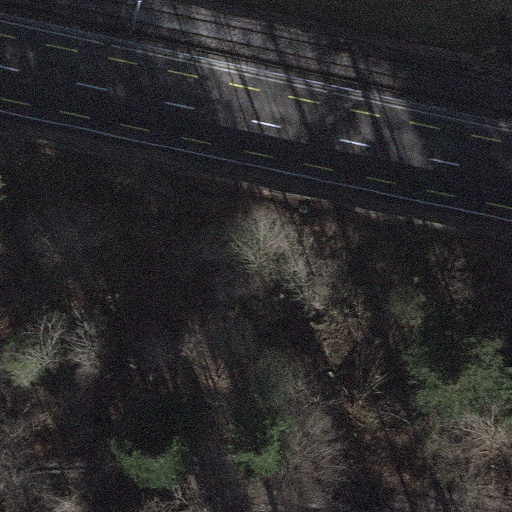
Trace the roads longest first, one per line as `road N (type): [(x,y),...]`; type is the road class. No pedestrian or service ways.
road 1 (primary): [(511,176),(0,66)]
road 2 (track): [(415,511),(0,455)]
